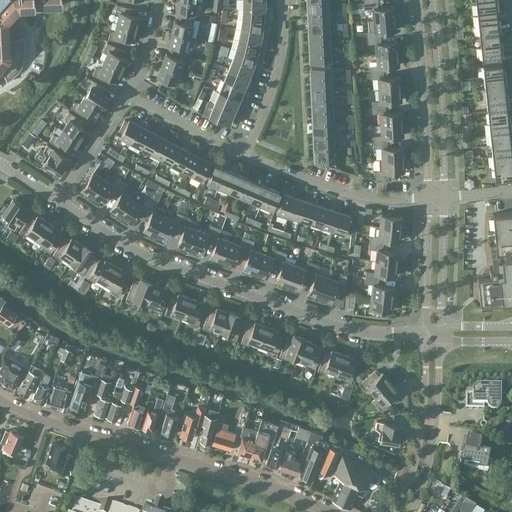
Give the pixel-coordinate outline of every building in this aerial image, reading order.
[(0,0),(0,73),(2,73),(7,82),(8,81),(6,78),(18,67),(23,53),(21,37),(24,36),(24,35),(22,32),(11,20),(0,16),(0,13),(12,9),(19,7),(61,4),(60,0),(0,0)] [(193,18),(195,0),(191,0),(176,0),(175,10),(176,11),(176,10),(181,11),(180,16),(193,18)] [(242,0),(242,9),(263,10),(263,0),(242,0)] [(327,0),(319,0),(307,1),(307,11),(328,10),(327,0)] [(496,0),(488,0),(475,1),(476,13),(495,11),(495,7),(497,6),(496,0)] [(377,1),(363,3),(364,9),(372,8),(373,19),(396,17),(395,9),(393,9),(393,5),(392,5),(378,7),(377,1)] [(117,22),(136,27),(139,15),(138,15),(138,16),(134,15),(135,9),(116,4),(114,11),(118,15),(117,22)] [(262,21),(263,10),(242,9),(241,19),(262,21)] [(329,20),(328,10),(307,11),(308,21),(329,20)] [(496,15),(495,11),(476,13),(478,24),(499,22),(498,15),(496,15)] [(189,36),(193,18),(180,16),(179,22),(174,21),(174,20),(171,32),(189,36)] [(397,25),(396,17),(373,19),(374,30),(366,31),(366,37),(380,36),(380,30),(394,29),(394,30),(395,30),(395,25),(397,25)] [(260,33),(262,21),(241,19),(240,29),(260,33)] [(329,30),(329,20),(308,21),(308,31),(329,30)] [(133,39),(136,27),(117,22),(115,30),(109,31),(108,39),(127,43),(128,37),(132,38),(132,39),(133,39)] [(498,34),(497,29),(500,29),(499,22),(478,24),(479,36),(498,34)] [(208,29),(206,40),(213,41),(213,38),(214,38),(215,30),(208,29)] [(240,29),(238,39),(258,44),(260,33),(240,29)] [(329,30),(308,31),(309,41),(329,41),(329,30)] [(194,37),(189,36),(171,32),(168,44),(169,44),(174,45),(172,50),(185,54),(186,48),(191,49),(194,37)] [(498,38),(498,34),(479,36),(480,47),(499,45),(502,45),(501,38),(498,38)] [(381,42),(380,36),(366,37),(367,44),(375,43),(376,54),(399,52),(398,44),(396,44),(396,40),(395,40),(381,42)] [(255,55),(258,44),(238,39),(235,49),(255,55)] [(330,51),(329,41),(309,41),(309,52),(330,51)] [(103,60),(122,69),(127,57),(126,57),(126,58),(122,56),(124,50),(106,42),(103,49),(106,54),(103,60)] [(502,45),(499,45),(480,47),(481,58),(475,59),(476,63),(492,61),(491,58),(500,57),(500,52),(502,52),(502,45)] [(251,66),(255,55),(235,49),(232,58),(251,66)] [(190,55),(185,54),(172,50),(170,55),(166,54),(166,53),(165,53),(161,64),(179,71),(183,73),(190,55)] [(330,51),(309,52),(310,62),(330,61),(330,51)] [(369,72),(383,71),(382,65),(397,64),(397,65),(398,65),(397,61),(400,60),(399,52),(376,54),(377,65),(368,66),(369,72)] [(89,70),(96,57),(90,54),(82,67),(89,70)] [(232,58),(228,67),(247,76),(251,66),(232,58)] [(116,80),(122,69),(103,60),(100,67),(95,68),(92,75),(110,83),(112,77),(116,79),(116,80)] [(483,76),(502,74),(505,74),(504,66),(501,67),(501,63),(482,65),(483,76)] [(179,71),(161,64),(157,76),(158,76),(162,77),(160,83),(172,88),(179,71)] [(311,78),(331,77),(331,65),(310,66),(311,78)] [(242,87),(247,76),(228,67),(223,79),(242,87)] [(378,78),(378,89),(402,87),(401,79),(399,79),(398,75),(398,76),(383,77),(383,71),(369,72),(369,78),(378,78)] [(503,85),(503,81),(505,81),(505,74),(502,74),(483,76),(484,87),(503,85)] [(88,89),(84,96),(102,107),(109,97),(108,97),(103,94),(106,89),(86,75),(82,82),(84,87),(88,89)] [(193,77),(187,92),(195,95),(200,80),(193,77)] [(311,78),(311,90),(332,89),(331,77),(311,78)] [(223,79),(218,91),(237,99),(242,87),(223,79)] [(486,99),(505,97),(507,97),(506,89),(504,90),(503,85),(484,87),(486,99)] [(371,107),(385,106),(385,100),(399,99),(399,100),(400,100),(400,96),(402,95),(402,87),(378,89),(379,100),(371,100),(371,107)] [(311,90),(312,102),(332,101),(332,89),(311,90)] [(368,94),(375,94),(375,89),(361,89),(360,102),(368,102),(368,94)] [(232,111),(237,99),(218,91),(213,103),(232,111)] [(102,107),(84,96),(80,102),(74,102),(70,108),(87,119),(90,114),(94,116),(94,117),(100,107),(101,108),(102,107)] [(506,108),(505,104),(508,104),(507,97),(505,97),(486,99),(487,110),(506,108)] [(312,102),(312,114),(333,113),(332,101),(312,102)] [(227,123),(232,111),(213,103),(208,116),(214,119),(216,120),(217,118),(227,123)] [(385,112),(385,106),(371,107),(371,111),(371,113),(380,112),(380,124),(403,122),(403,114),(401,114),(400,110),(400,111),(385,112)] [(487,110),(488,122),(510,119),(509,112),(506,113),(506,108),(487,110)] [(66,122),(62,129),(79,140),(86,129),(85,129),(85,130),(81,127),(85,122),(68,111),(64,117),(66,122)] [(312,114),(313,125),(333,124),(333,113),(312,114)] [(468,113),(461,114),(461,121),(469,120),(468,113)] [(116,134),(130,142),(139,125),(128,119),(128,120),(127,121),(124,120),(116,134)] [(508,131),(508,127),(510,127),(510,119),(488,122),(489,133),(508,131)] [(404,131),(403,122),(380,124),(381,135),(372,135),(373,141),(387,141),(386,135),(401,135),(402,135),(401,131),(404,131)] [(313,125),(313,137),(334,136),(333,124),(313,125)] [(130,142),(140,147),(149,130),(139,125),(130,142)] [(72,150),(79,140),(62,129),(58,135),(53,135),(49,141),(65,152),(69,147),(72,149),(72,150)] [(140,147),(150,152),(159,136),(149,130),(140,147)] [(509,135),(508,131),(489,133),(491,145),(511,142),(511,141),(511,135),(509,135)] [(159,136),(150,152),(160,158),(169,141),(159,136)] [(334,136),(313,137),(314,149),(334,148),(334,136)] [(179,146),(169,141),(160,158),(171,163),(179,146)] [(387,147),(387,141),(373,141),(373,148),(381,147),(382,159),(405,158),(405,149),(402,150),(402,146),(401,146),(387,147)] [(511,154),(510,150),(511,149),(511,142),(491,145),(492,156),(511,154)] [(40,162),(43,164),(48,167),(56,173),(57,173),(67,157),(66,157),(46,144),(42,150),(45,155),(40,162)] [(109,146),(106,151),(116,158),(119,152),(109,146)] [(171,163),(181,168),(189,152),(179,146),(171,163)] [(481,159),(479,154),(475,155),(473,147),(461,150),(465,164),(481,159)] [(335,168),(334,148),(314,149),(314,161),(335,168)] [(119,152),(116,158),(122,161),(124,156),(119,152)] [(189,152),(181,168),(191,173),(199,157),(189,152)] [(114,160),(104,154),(100,159),(111,166),(114,160)] [(493,167),(511,165),(511,158),(511,154),(492,156),(493,167)] [(210,163),(199,157),(191,173),(202,179),(202,178),(210,163)] [(405,166),(405,158),(382,159),(382,170),(374,170),(374,178),(388,179),(388,170),(402,169),(402,170),(403,170),(403,166),(405,166)] [(207,181),(218,186),(225,169),(214,164),(214,165),(207,181)] [(511,176),(511,165),(493,167),(494,179),(511,176)] [(218,186),(229,191),(236,174),(225,169),(218,186)] [(91,195),(102,178),(92,171),(92,172),(82,188),(81,188),(91,195)] [(236,174),(229,191),(239,195),(246,178),(236,174)] [(112,184),(102,178),(91,195),(101,202),(102,201),(101,201),(109,189),(114,192),(122,180),(117,177),(112,184)] [(257,182),(246,178),(239,195),(250,200),(257,182)] [(122,180),(114,192),(119,195),(110,207),(110,208),(120,214),(131,197),(122,191),(127,184),(122,180)] [(267,187),(257,182),(250,200),(260,204),(267,187)] [(279,192),(267,187),(260,204),(271,209),(272,208),(271,208),(278,192),(279,192)] [(287,218),(288,215),(294,197),(282,193),(282,194),(283,194),(277,210),(277,211),(276,214),(287,218)] [(138,208),(144,212),(151,200),(146,196),(141,203),(131,197),(120,214),(130,221),(131,221),(130,220),(138,208)] [(210,206),(213,199),(206,196),(203,203),(210,206)] [(288,215),(299,218),(305,200),(294,197),(288,215)] [(4,205),(0,211),(3,213),(1,215),(8,219),(8,225),(14,229),(27,209),(28,209),(12,198),(12,199),(6,207),(4,205)] [(220,202),(213,199),(210,206),(217,209),(220,202)] [(143,228),(154,234),(163,215),(153,210),(156,202),(151,200),(144,212),(150,215),(144,228),(143,228)] [(305,200),(299,218),(310,222),(316,204),(305,200)] [(327,208),(316,204),(310,222),(321,225),(327,208)] [(337,211),(327,208),(321,225),(332,229),(337,211)] [(200,217),(213,221),(215,213),(203,209),(200,217)] [(163,215),(154,234),(166,239),(166,238),(165,238),(171,225),(177,227),(182,214),(177,211),(173,219),(163,215)] [(349,215),(337,211),(332,229),(343,233),(343,232),(348,215),(349,215)] [(477,277),(477,282),(479,302),(480,302),(480,305),(491,304),(491,303),(501,302),(502,301),(511,300),(511,211),(492,214),(493,225),(494,231),(494,236),(495,248),(496,251),(490,252),(491,258),(492,264),(497,263),(498,266),(495,266),(492,266),(489,267),(489,269),(486,269),(485,270),(483,271),(482,272),(481,273),(481,274),(481,276),(477,277)] [(379,226),(402,228),(403,220),(401,220),(401,215),(400,215),(400,216),(381,214),(381,213),(380,213),(379,226)] [(188,216),(182,214),(177,227),(183,229),(178,243),(177,243),(189,248),(196,228),(198,222),(192,220),(188,216)] [(35,238),(47,221),(36,215),(34,219),(29,215),(18,232),(24,236),(29,234),(35,238)] [(57,228),(47,221),(35,238),(42,242),(41,248),(48,252),(59,235),(54,232),(56,228),(56,229),(57,228)] [(196,228),(189,248),(200,252),(200,251),(205,237),(210,239),(215,226),(209,224),(206,232),(196,228)] [(221,260),(228,240),(231,232),(215,226),(210,239),(215,241),(210,255),(221,260)] [(401,236),(402,228),(379,226),(378,237),(369,236),(369,242),(383,243),(383,238),(398,240),(399,240),(399,236),(401,236)] [(238,249),(243,251),(248,238),(242,236),(239,244),(228,240),(221,260),(233,264),(233,263),(238,249)] [(70,261),(81,243),(81,242),(80,243),(81,243),(80,244),(70,237),(70,238),(68,241),(63,238),(52,255),(58,259),(63,256),(70,261)] [(248,238),(243,251),(248,253),(243,267),(242,267),(254,272),(261,252),(251,248),(254,240),(248,238)] [(382,249),(383,243),(369,242),(368,248),(376,249),(375,260),(398,263),(399,255),(397,254),(397,250),(397,251),(382,249)] [(91,249),(81,243),(70,261),(76,265),(75,270),(82,274),(93,258),(88,254),(91,250),(91,249)] [(272,256),(261,252),(254,272),(265,276),(266,275),(265,275),(270,261),(275,263),(280,250),(275,248),(272,256)] [(275,279),(287,284),(294,264),(283,260),(286,252),(280,250),(275,263),(281,265),(276,279),(275,279)] [(98,279),(105,283),(115,265),(105,259),(104,260),(105,260),(103,264),(97,261),(87,278),(93,282),(98,279)] [(294,264),(287,284),(298,288),(298,287),(303,273),(308,275),(313,262),(307,260),(304,268),(294,264)] [(397,271),(398,263),(375,260),(374,271),(365,270),(365,276),(379,278),(379,272),(394,274),(394,275),(395,271),(397,271)] [(319,264),(313,262),(308,275),(313,277),(308,291),(319,296),(326,276),(316,272),(319,264)] [(115,265),(105,283),(111,286),(111,292),(118,296),(128,278),(122,275),(125,272),(125,271),(115,265)] [(337,280),(326,276),(319,296),(331,300),(331,299),(330,299),(335,285),(344,289),(346,274),(340,272),(337,280)] [(372,284),(371,295),(394,298),(395,290),(393,289),(393,285),(392,285),(392,286),(378,284),(379,278),(365,276),(364,283),(372,284)] [(137,299),(144,301),(151,281),(140,277),(140,278),(138,283),(133,281),(125,299),(132,302),(137,299)] [(151,281),(144,301),(151,304),(151,310),(158,312),(166,294),(160,291),(162,287),(162,288),(162,287),(151,283),(151,282),(152,282),(151,281)] [(175,313),(182,316),(189,297),(178,293),(177,293),(178,294),(176,297),(171,295),(164,314),(171,317),(175,313)] [(394,298),(371,295),(369,307),(370,307),(389,309),(389,310),(390,310),(390,306),(393,306),(394,298)] [(189,297),(182,316),(189,318),(190,324),(197,326),(204,308),(198,306),(200,302),(200,301),(189,297)] [(0,318),(8,325),(17,313),(0,301),(0,318)] [(220,330),(228,310),(227,309),(227,310),(227,311),(216,307),(216,308),(214,311),(209,309),(202,328),(209,331),(213,327),(220,330)] [(239,314),(228,310),(220,330),(227,332),(228,338),(235,340),(242,322),(237,320),(239,314),(239,315),(239,314)] [(259,344),(266,325),(254,321),(254,322),(253,326),(247,324),(240,342),(247,345),(252,341),(259,344)] [(277,329),(266,325),(259,344),(266,347),(267,352),(274,355),(281,336),(275,334),(276,330),(277,330),(277,329)] [(44,339),(55,345),(58,338),(48,333),(44,339)] [(290,355),(297,358),(304,338),(293,334),(291,340),(286,338),(279,356),(286,359),(290,355)] [(304,338),(297,358),(304,361),(305,366),(312,369),(319,350),(313,348),(315,344),(315,343),(304,339),(305,339),(305,338),(304,338)] [(64,349),(63,353),(60,359),(66,362),(71,352),(64,349)] [(335,372),(342,353),(331,349),(330,350),(331,350),(329,354),(324,352),(317,370),(324,373),(328,370),(335,372)] [(354,358),(342,353),(335,372),(342,375),(343,380),(350,383),(357,364),(352,362),(353,358),(354,358)] [(9,358),(3,354),(0,359),(0,363),(2,364),(0,368),(0,379),(14,387),(20,375),(25,367),(9,358)] [(38,375),(39,375),(41,370),(31,364),(17,389),(27,395),(38,375)] [(41,370),(39,375),(40,376),(38,379),(40,380),(39,383),(38,383),(32,396),(35,398),(35,399),(43,402),(49,387),(45,386),(49,376),(42,372),(43,370),(41,370)] [(95,391),(99,378),(101,371),(97,370),(96,375),(90,373),(87,382),(78,379),(77,379),(74,387),(75,387),(69,403),(82,408),(88,389),(95,391)] [(374,394),(389,381),(381,372),(378,375),(374,370),(359,383),(363,389),(369,388),(374,394)] [(99,378),(95,391),(95,392),(99,393),(93,412),(104,416),(109,400),(104,398),(110,381),(99,378)] [(397,390),(389,381),(374,394),(379,400),(377,405),(381,411),(397,398),(393,393),(396,390),(397,391),(397,390)] [(60,409),(64,399),(67,389),(51,384),(45,405),(60,409)] [(134,385),(133,389),(128,402),(133,404),(127,423),(138,427),(143,411),(137,409),(139,405),(137,404),(142,388),(134,385)] [(122,400),(128,402),(133,389),(124,386),(122,393),(114,391),(105,416),(117,420),(122,404),(121,404),(122,400)] [(466,394),(465,409),(479,409),(480,405),(488,406),(488,408),(490,410),(493,411),(495,410),(497,408),(498,406),(498,395),(505,396),(505,386),(480,386),(479,386),(478,386),(477,387),(476,387),(476,388),(475,388),(475,389),(474,389),(474,390),(473,390),(473,391),(473,392),(472,393),(472,394),(466,394)] [(160,430),(165,432),(166,433),(170,435),(171,433),(173,434),(178,417),(172,415),(174,409),(170,408),(174,394),(166,392),(164,399),(163,398),(160,410),(165,411),(160,430)] [(206,402),(217,405),(219,397),(209,394),(206,402)] [(152,430),(162,399),(157,397),(152,410),(146,408),(140,427),(149,430),(149,429),(152,430)] [(197,405),(194,416),(198,417),(195,426),(201,427),(201,426),(204,414),(206,407),(197,405)] [(180,422),(182,423),(182,421),(194,425),(195,426),(198,417),(194,416),(183,412),(180,422)] [(201,426),(203,426),(205,420),(214,422),(215,422),(216,418),(204,414),(201,426)] [(270,444),(274,434),(278,423),(260,417),(254,437),(248,457),(260,461),(265,443),(270,444)] [(205,420),(203,426),(200,441),(209,443),(214,422),(205,420)] [(377,439),(380,440),(387,441),(396,442),(396,443),(397,443),(400,424),(400,425),(376,420),(374,428),(379,431),(377,439)] [(190,438),(194,425),(182,421),(182,423),(179,435),(184,436),(184,438),(188,439),(190,438)] [(219,421),(212,444),(231,450),(236,433),(225,429),(227,423),(219,421)] [(278,423),(274,434),(275,434),(265,462),(267,463),(267,465),(272,467),(274,465),(276,466),(285,438),(292,440),(295,430),(278,423)] [(248,457),(254,437),(253,436),(252,438),(245,436),(247,428),(242,426),(239,435),(241,436),(236,454),(248,457)] [(295,437),(307,441),(311,430),(298,426),(295,437)] [(0,442),(4,444),(3,448),(15,453),(23,435),(10,430),(9,433),(5,431),(0,442)] [(478,467),(478,471),(487,471),(486,471),(490,453),(479,451),(481,440),(465,437),(462,454),(461,454),(459,464),(467,465),(478,467)] [(65,453),(66,447),(51,442),(45,460),(56,464),(55,468),(67,472),(72,455),(65,453)] [(19,443),(17,451),(25,453),(28,446),(19,443)] [(339,451),(327,446),(316,470),(329,475),(339,451)] [(286,470),(285,472),(291,474),(292,472),(294,473),(298,461),(289,458),(291,451),(285,450),(279,468),(286,470)] [(341,503),(358,463),(342,455),(333,474),(340,477),(331,498),(341,503)] [(312,460),(306,458),(305,462),(304,462),(299,475),(310,479),(316,466),(310,464),(312,460)] [(89,463),(82,482),(92,485),(99,466),(89,463)] [(366,466),(358,463),(341,503),(350,507),(356,494),(363,497),(374,472),(365,468),(366,466)] [(437,493),(447,498),(450,492),(440,487),(437,493)] [(170,511),(171,511),(162,509),(163,506),(162,503),(158,502),(155,503),(154,506),(146,503),(142,511),(134,511),(111,504),(109,508),(101,505),(102,501),(96,499),(94,506),(76,500),(76,499),(71,511),(170,511)]
